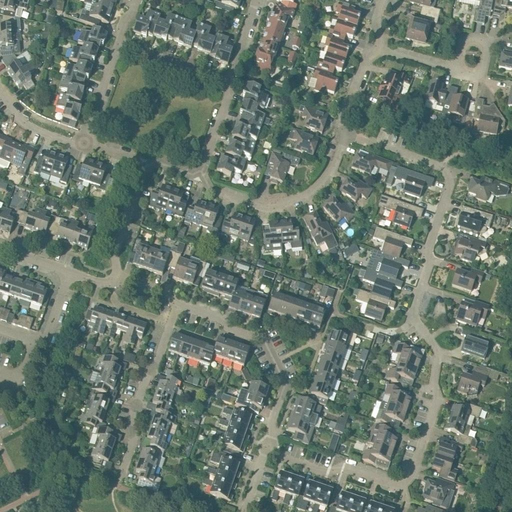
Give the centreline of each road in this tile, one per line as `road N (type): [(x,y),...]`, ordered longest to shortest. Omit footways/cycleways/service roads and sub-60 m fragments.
road 1 (residential): [(265,450),(327,472),(341,468),(403,484),(437,397),(437,352),(411,315),(447,178),(434,164),(341,132)]
road 2 (residential): [(265,450),(284,384),(261,338),(175,304)]
road 3 (residential): [(200,176),(210,190),(282,204),(324,178),(341,132)]
road 4 (residential): [(120,480),(175,304)]
